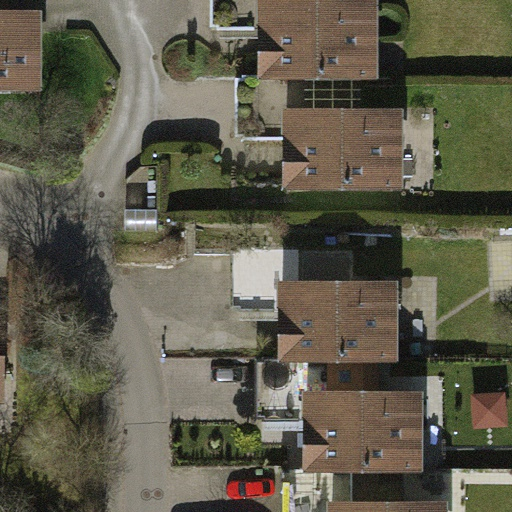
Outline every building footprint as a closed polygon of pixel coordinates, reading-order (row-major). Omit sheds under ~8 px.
[(262,0),(212,0),(212,24),(219,24),(219,29),(263,29),(262,0)] [(262,0),(263,29),(262,77),(363,78),(383,79),(382,0),(262,0)] [(0,91),(44,91),(43,11),(0,10),(0,91)] [(285,107),(363,108),(363,78),(262,77),(245,77),(245,81),(239,81),(238,134),(244,134),(244,138),(285,139),(285,107)] [(363,108),(285,107),(285,139),(287,193),(408,193),(407,108),(363,108)] [(283,280),(354,280),(354,246),(235,245),(235,303),(241,303),(241,309),(282,309),(283,280)] [(354,280),(283,280),(282,309),(284,361),(382,361),(402,361),(402,280),(354,280)] [(382,389),(382,361),(284,361),(265,361),(266,365),(260,365),(260,417),(267,417),(267,422),(307,421),(307,390),(382,389)] [(382,389),(307,390),(307,421),(306,468),(306,471),(404,472),(428,472),(427,389),(382,389)] [(506,395),(475,396),(477,427),(508,426),(506,395)] [(331,511),(331,502),(404,502),(404,472),(306,471),(306,468),(290,468),(290,472),(285,472),(284,511),(331,511)] [(404,502),(331,502),(331,511),(450,511),(450,503),(404,502)]
